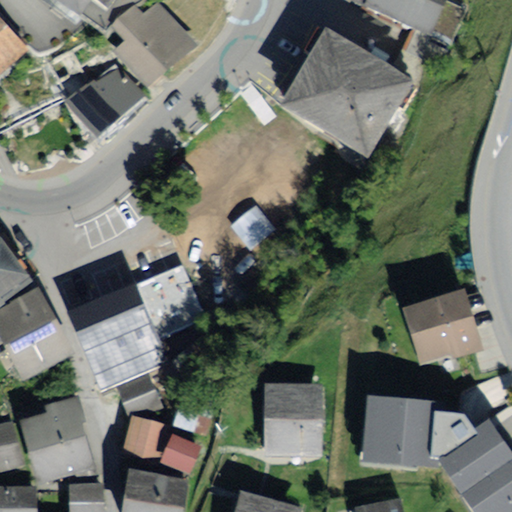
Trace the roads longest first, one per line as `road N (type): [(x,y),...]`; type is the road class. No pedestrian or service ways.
road 1 (residential): [(116,511),(99,409),(51,290),(47,207)]
road 2 (tertiary): [(47,207),(115,172),(168,128),(231,53),(258,0)]
road 3 (tertiary): [(511,78),(491,170),(487,235),(511,333)]
